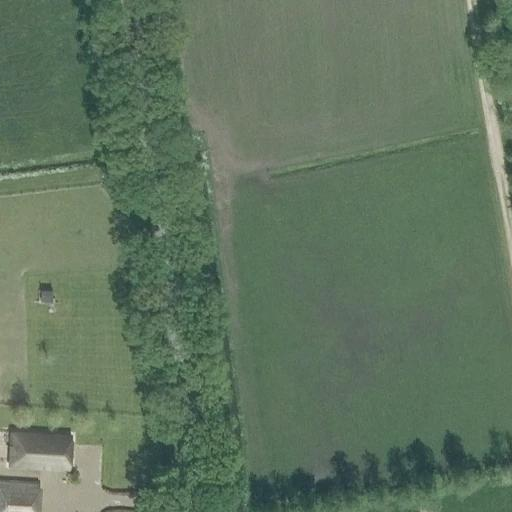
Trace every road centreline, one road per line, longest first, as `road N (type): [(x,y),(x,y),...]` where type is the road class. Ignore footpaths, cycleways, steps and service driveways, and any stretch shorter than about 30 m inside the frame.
road 1 (tertiary): [(193,511),(128,0)]
road 2 (track): [(471,0),(511,246)]
